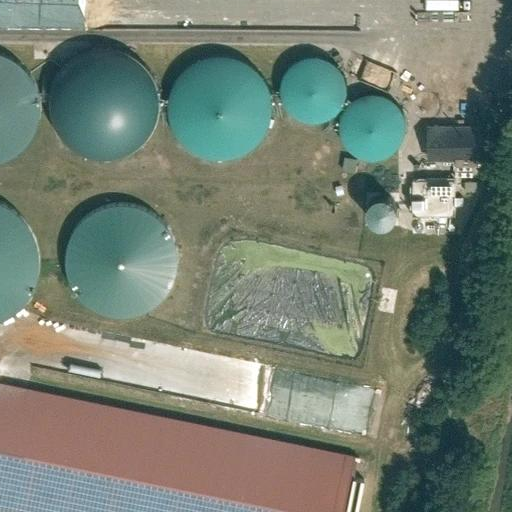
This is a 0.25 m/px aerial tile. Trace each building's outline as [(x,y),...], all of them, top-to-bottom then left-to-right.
[(60,127),(72,141),(89,150),(108,153),(125,150),(140,142),(152,130),(159,114),(162,97),(158,80),(150,65),(138,53),(122,46),(105,44),(86,48),(70,57),(58,72),(52,90),(53,109),(60,127)] [(0,157),(15,152),(30,140),(40,123),(44,105),(42,86),(33,68),(19,55),(1,48),(0,47),(0,157)] [(168,98),(170,115),(176,131),(187,144),(202,152),(219,156),(236,154),(253,146),(265,133),(273,117),(275,99),(271,82),(261,67),(247,56),(230,50),(212,50),(196,56),(182,67),(173,81),(168,98)] [(343,108),(349,99),(351,88),(350,77),(346,66),(339,58),(329,53),(318,51),(306,52),(296,57),(288,66),(283,76),(283,88),(286,99),(292,109),(301,116),(313,119),(324,119),(334,115),(343,108)] [(343,136),(349,146),(358,153),(369,158),(381,158),(392,154),(401,147),(407,137),(410,126),(409,115),(404,105),(397,97),(388,92),(377,90),(366,91),(356,96),(348,103),(343,113),(341,124),(343,136)] [(499,155),(497,122),(434,126),(436,158),(499,155)] [(458,174),(416,181),(419,195),(460,188),(458,174)] [(31,289),(37,268),(35,246),(26,227),(11,211),(0,205),(0,319),(3,319),(19,307),(31,289)] [(175,274),(176,255),(171,236),(159,221),(143,210),(125,205),(105,207),(88,215),(74,229),(66,246),(64,265),(68,284),(77,299),(91,310),(107,317),(124,318),(142,314),(157,305),(168,292),(175,274)] [(391,222),(391,217),(390,213),(387,209),(383,206),(378,205),(374,205),(369,207),(366,211),(364,215),(363,220),(364,225),(366,228),(370,231),(374,233),(378,233),(383,232),(386,230),(389,227),(391,222)] [(0,378),(0,505),(31,511),(346,511),(358,455),(0,378)]
